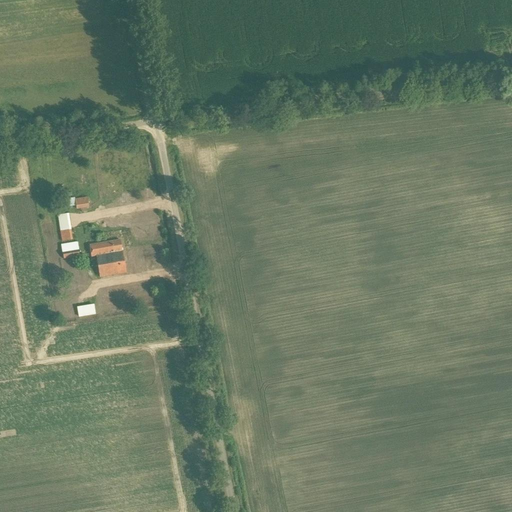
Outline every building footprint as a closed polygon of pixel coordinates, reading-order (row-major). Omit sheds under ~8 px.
[(90,207),(88,198),(67,202),(69,208),(77,207),(77,210),(90,207)] [(72,230),(70,213),(56,216),(56,220),(58,220),(61,242),(72,240),(71,230),(72,230)] [(119,250),(120,258),(131,256),(129,248),(138,246),(134,229),(115,233),(119,250)] [(96,254),(119,250),(115,233),(93,237),(96,254)] [(61,245),(63,259),(80,257),(77,243),(61,245)] [(80,317),(97,316),(97,305),(79,307),(80,317)]
